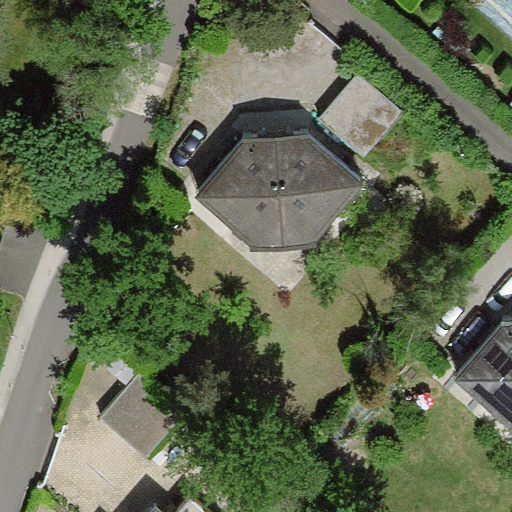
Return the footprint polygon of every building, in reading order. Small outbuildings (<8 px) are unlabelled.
[(360,72),(320,118),(366,156),(405,112),(360,72)] [(247,135),(199,191),(254,238),(316,234),(362,180),(305,130),(247,135)] [(511,318),(506,319),(459,374),(511,420),(511,318)] [(101,416),(147,456),(186,409),(140,371),(101,416)] [(208,511),(190,496),(176,511),(208,511)]
